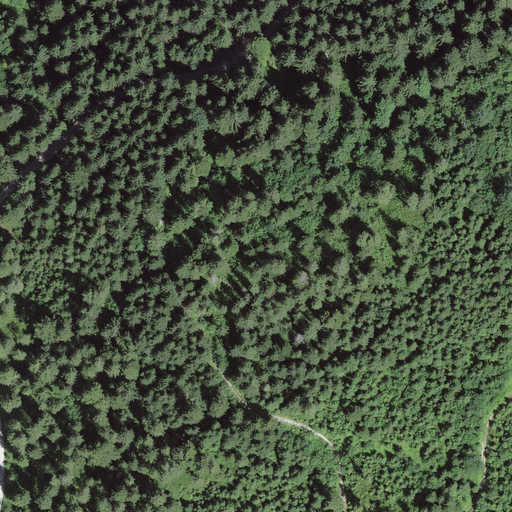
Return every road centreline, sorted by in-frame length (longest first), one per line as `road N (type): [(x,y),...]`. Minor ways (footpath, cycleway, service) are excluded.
road 1 (track): [(344,511),(338,463),(327,444),(237,404),(169,268),(159,221),(191,161),(308,86),(343,0)]
road 2 (track): [(294,0),(241,60),(134,85),(104,102),(0,198)]
road 3 (track): [(511,397),(491,421),(482,489),(464,511)]
